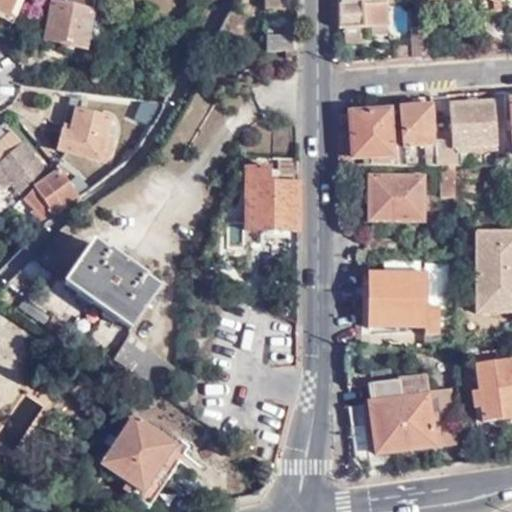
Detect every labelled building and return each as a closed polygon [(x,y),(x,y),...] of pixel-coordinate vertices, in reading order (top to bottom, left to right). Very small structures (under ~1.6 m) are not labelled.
[(0,0),(0,13),(14,20),(23,0),(0,0)] [(53,4),(53,7),(44,40),(84,49),(95,0),(66,0),(65,6),(59,5),(53,4)] [(286,0),(265,0),(265,8),(287,8),(286,0)] [(339,0),(339,31),(344,31),(359,29),(388,27),(385,0),(339,0)] [(505,48),(500,5),(499,0),(480,0),(483,48),(505,48)] [(191,47),(199,31),(182,25),(175,39),(191,47)] [(387,36),(387,28),(371,29),(372,37),(387,36)] [(359,29),(344,31),(345,45),(361,45),(359,29)] [(414,53),(429,52),(429,29),(412,30),(414,53)] [(268,52),(294,52),(293,37),(268,37),(268,52)] [(165,60),(180,69),(191,47),(175,39),(165,60)] [(165,60),(149,94),(167,96),(180,69),(165,60)] [(139,126),(150,129),(157,118),(165,104),(142,101),(139,126)] [(434,144),(437,165),(441,165),(454,165),(453,149),(497,146),(492,102),(448,105),(451,143),(434,144)] [(429,107),(402,109),(403,122),(405,147),(434,144),(429,107)] [(402,109),(389,110),(390,123),(403,122),(402,109)] [(389,110),(350,112),(354,165),(406,165),(405,147),(403,122),(390,123),(389,110)] [(105,136),(109,120),(75,112),(70,130),(63,128),(57,150),(66,152),(63,161),(87,167),(88,158),(100,161),(101,154),(110,156),(115,138),(105,136)] [(350,112),(338,113),(339,165),(354,165),(350,112)] [(0,165),(25,143),(17,134),(0,149),(0,165)] [(47,169),(25,143),(0,165),(0,196),(12,186),(20,194),(47,169)] [(298,231),(299,161),(288,160),(287,172),(272,172),(272,168),(247,167),(247,231),(298,231)] [(454,165),(441,165),(441,196),(455,196),(455,165),(454,165)] [(511,165),(499,166),(499,190),(511,190),(511,165)] [(41,221),(45,225),(80,199),(59,170),(37,187),(26,199),(44,218),(41,221)] [(368,222),(425,221),(425,176),(368,176),(368,222)] [(71,186),(81,197),(92,189),(82,177),(71,186)] [(6,205),(12,211),(19,202),(14,196),(6,205)] [(0,223),(12,211),(6,205),(2,201),(0,203),(0,223)] [(511,233),(486,234),(486,247),(482,252),(479,251),(479,271),(485,276),(485,295),(500,295),(510,296),(511,295),(511,233)] [(371,240),(371,255),(397,255),(398,240),(371,240)] [(130,330),(157,291),(91,245),(63,283),(130,330)] [(485,276),(479,271),(479,312),(499,312),(500,295),(485,295),(485,276)] [(368,329),(425,330),(425,318),(425,275),(369,275),(368,329)] [(510,312),(510,296),(500,295),(499,312),(510,312)] [(425,318),(425,330),(426,335),(434,335),(434,318),(425,318)] [(69,331),(51,319),(44,327),(63,341),(69,331)] [(126,335),(110,359),(167,398),(173,366),(126,335)] [(482,394),(484,407),(486,423),(503,420),(503,413),(511,411),(511,360),(477,366),(482,394)] [(391,454),(438,447),(430,396),(406,400),(403,381),(398,382),(396,369),(374,372),(374,384),(368,385),(370,402),(364,403),(372,459),(391,456),(391,454)] [(406,380),(403,381),(406,400),(430,396),(430,392),(427,377),(406,380)] [(430,396),(438,447),(459,445),(451,388),(430,392),(430,396)] [(476,409),(484,407),(482,394),(474,395),(476,409)] [(352,444),(364,442),(359,407),(348,409),(352,444)] [(511,411),(503,413),(503,420),(511,418),(511,411)] [(149,509),(189,448),(177,440),(173,445),(132,417),(100,464),(127,482),(121,491),(149,509)]
